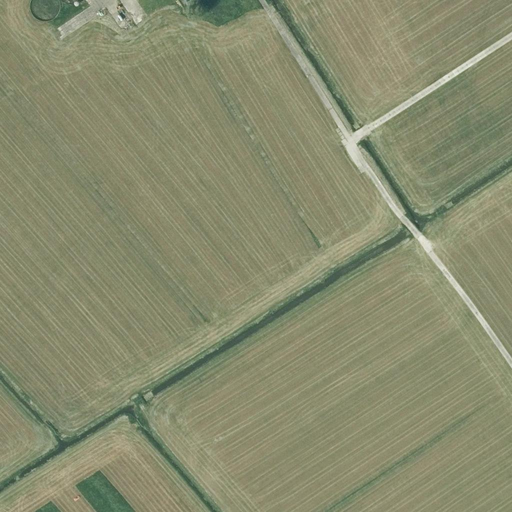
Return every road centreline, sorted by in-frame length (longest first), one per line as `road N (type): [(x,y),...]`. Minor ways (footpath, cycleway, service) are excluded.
road 1 (track): [(256,0),(383,199),(511,371)]
road 2 (track): [(511,35),(347,142)]
